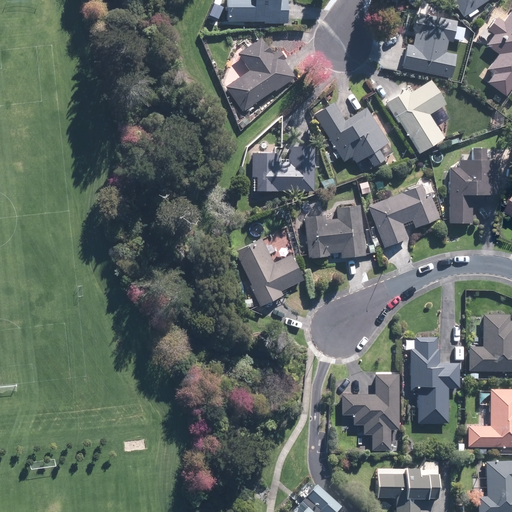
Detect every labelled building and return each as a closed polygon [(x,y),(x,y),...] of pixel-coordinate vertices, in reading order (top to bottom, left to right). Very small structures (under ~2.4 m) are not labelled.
[(289,0),(230,0),(230,21),(288,23),(289,0)] [(453,0),(463,15),(486,0),(453,0)] [(456,55),(445,52),(447,38),(453,40),(457,19),(417,12),(413,32),(417,33),(415,44),(409,43),(404,65),(451,77),(456,55)] [(511,27),(506,22),(489,44),(500,53),(483,77),(507,94),(511,86),(511,27)] [(279,52),(274,56),(262,37),(239,51),(252,71),(227,87),(244,112),(296,77),(279,52)] [(443,138),(428,114),(445,103),(430,80),(413,90),(410,85),(387,100),(419,153),(443,138)] [(389,141),(367,107),(346,120),(333,100),(314,112),(344,159),(350,156),(355,163),(389,141)] [(474,145),(474,158),(459,158),(459,166),(451,166),(450,221),(472,222),(472,195),(497,196),(498,159),(485,158),(486,145),(474,145)] [(288,159),(271,159),(271,150),(252,151),(252,175),(259,175),(258,190),(313,191),(313,175),(314,175),(315,146),(288,146),(288,159)] [(337,176),(321,178),(322,187),(338,185),(337,176)] [(369,179),(359,181),(363,194),(373,192),(369,179)] [(425,179),(366,203),(384,247),(408,237),(404,228),(439,214),(425,179)] [(307,219),(311,256),(366,251),(363,214),(360,214),(359,204),(337,205),(338,216),(307,219)] [(284,294),(281,289),(304,278),(292,253),(270,263),(258,239),(234,250),(260,306),(284,294)] [(511,311),(484,311),(484,344),(470,344),(470,368),(511,368),(511,311)] [(448,421),(449,385),(458,386),(459,361),(440,361),(440,345),(437,345),(437,335),(416,335),(415,346),(409,346),(411,389),(421,388),(419,420),(448,421)] [(398,428),(400,372),(375,371),(375,393),(342,392),(342,414),(353,414),(353,422),(364,422),(364,433),(372,433),(372,448),(391,449),(391,428),(398,428)] [(467,423),(467,444),(511,445),(511,386),(491,386),(490,424),(467,423)] [(438,496),(439,460),(425,457),(419,467),(377,465),(376,494),(396,495),(395,511),(420,511),(421,496),(438,496)] [(477,495),(477,511),(511,511),(511,459),(486,460),(487,495),(477,495)]
